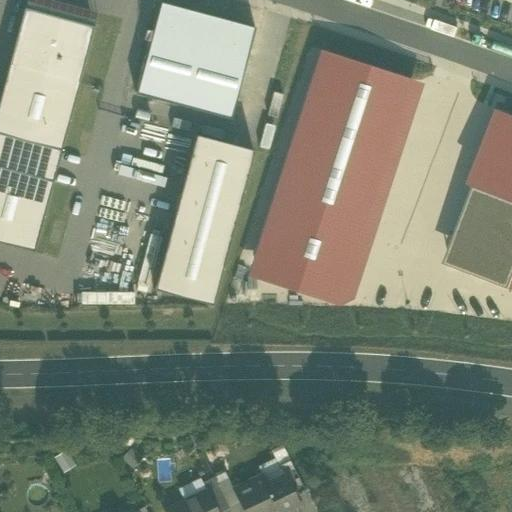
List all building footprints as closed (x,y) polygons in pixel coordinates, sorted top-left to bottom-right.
[(23,8),(19,24),(33,28),(38,12),(92,27),(96,12),(49,0),(26,0),(24,8),(23,8)] [(256,32),(162,4),(136,91),(229,119),(256,32)] [(19,24),(8,64),(78,83),(94,27),(92,27),(38,12),(33,28),(19,24)] [(327,52),(259,262),(343,289),(411,80),(327,52)] [(8,64),(0,94),(0,135),(60,151),(78,83),(8,64)] [(511,115),(507,114),(450,263),(511,287),(511,115)] [(142,124),(135,151),(183,164),(190,137),(142,124)] [(0,135),(0,168),(52,182),(60,151),(0,135)] [(253,151),(194,135),(153,290),(211,305),(253,151)] [(0,242),(33,252),(52,182),(0,168),(0,242)] [(139,270),(150,221),(138,218),(139,216),(109,209),(98,260),(139,270)] [(258,466),(263,479),(265,483),(282,474),(277,465),(289,460),(281,445),(270,450),(274,459),(258,466)] [(283,474),(294,497),(306,492),(289,460),(277,465),(282,474),(283,474)] [(239,503),(243,511),(301,511),(294,497),(283,474),(282,474),(265,483),(263,479),(234,493),(239,503)] [(207,491),(216,511),(220,511),(228,508),(216,482),(213,477),(202,483),(206,491),(207,491)] [(216,482),(228,508),(239,503),(234,493),(227,477),(216,482)] [(177,489),(183,502),(205,491),(202,483),(199,478),(177,489)] [(216,511),(207,491),(206,491),(205,491),(183,502),(166,510),(166,511),(216,511)]
